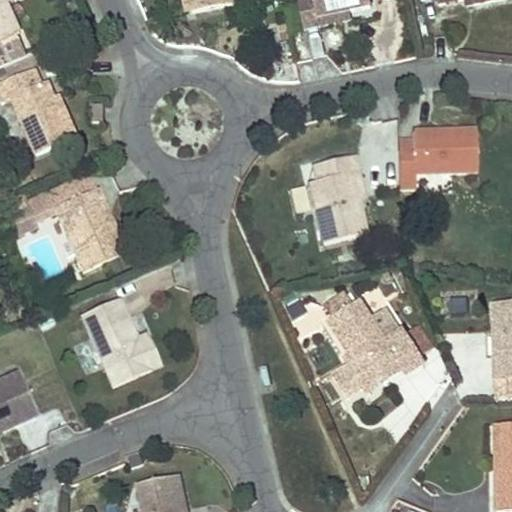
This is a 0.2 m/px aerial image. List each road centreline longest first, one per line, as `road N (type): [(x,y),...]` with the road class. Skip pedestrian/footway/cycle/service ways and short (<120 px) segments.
road 1 (residential): [(511,83),(463,77),(243,113)]
road 2 (residential): [(240,416),(172,417),(0,489)]
road 3 (residential): [(240,416),(199,177)]
road 4 (residential): [(155,72),(132,99),(129,135),(163,175),(199,177)]
road 5 (residential): [(375,511),(448,405)]
